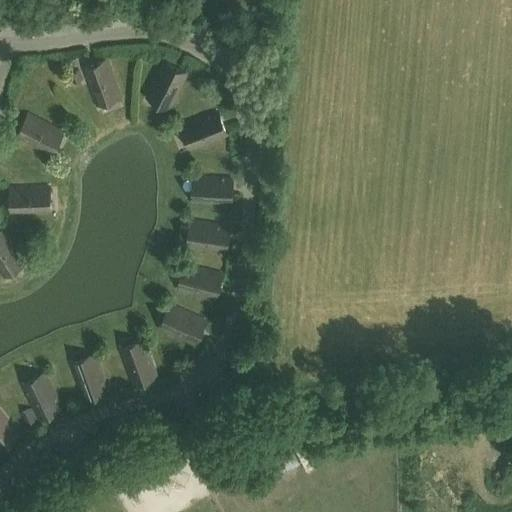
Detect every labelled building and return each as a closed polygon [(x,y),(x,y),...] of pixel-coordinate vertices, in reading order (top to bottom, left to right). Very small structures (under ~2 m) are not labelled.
[(96,101),(119,92),(107,60),(84,69),(96,101)] [(171,105),(187,74),(164,63),(149,94),(171,105)] [(82,80),(78,71),(70,74),(74,83),(82,80)] [(195,148),(227,135),(218,112),(186,125),(195,148)] [(48,152),(59,130),(29,114),(17,136),(48,152)] [(231,204),(232,178),(198,177),(197,202),(231,204)] [(12,213),(46,212),(45,187),(11,188),(12,213)] [(226,251),(229,226),(195,222),(192,246),(226,251)] [(0,270),(2,273),(23,259),(3,230),(0,232),(0,270)] [(216,298),(222,274),(188,265),(182,290),(216,298)] [(196,343),(205,320),(174,307),(164,330),(196,343)] [(133,385),(157,376),(145,344),(121,352),(133,385)] [(84,399),(108,390),(96,358),(72,367),(84,399)] [(39,419),(61,408),(46,377),(24,388),(39,419)] [(36,420),(30,409),(22,413),(28,424),(36,420)] [(0,449),(19,434),(0,411),(0,449)]
